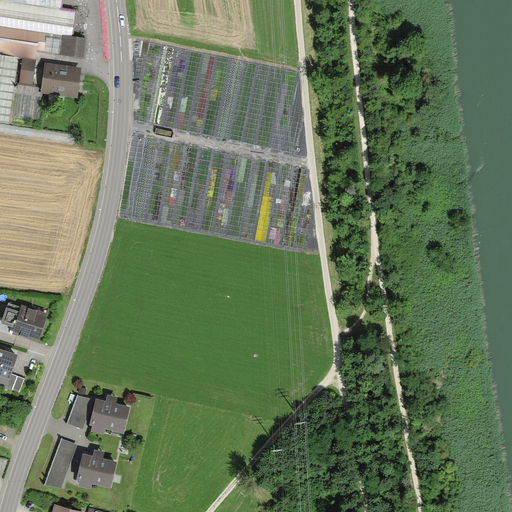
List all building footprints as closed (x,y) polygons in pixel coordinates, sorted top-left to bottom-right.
[(64,35),(61,54),(81,58),(84,38),(64,35)] [(23,58),(20,81),(32,83),(35,60),(23,58)] [(50,58),(45,88),(75,93),(80,63),(50,58)] [(16,336),(38,343),(46,318),(10,306),(4,324),(18,329),(16,336)] [(0,344),(0,371),(1,372),(0,374),(0,383),(6,385),(10,372),(18,351),(0,344)] [(24,377),(10,372),(6,385),(5,388),(12,390),(12,388),(20,391),(24,377)] [(66,422),(82,428),(93,397),(78,391),(66,422)] [(94,407),(128,415),(131,403),(117,400),(118,394),(108,392),(107,398),(97,395),(94,407)] [(125,429),(128,415),(94,407),(91,421),(94,422),(93,428),(105,431),(106,425),(125,429)] [(62,436),(45,484),(59,489),(76,441),(62,436)] [(80,462),(114,470),(117,458),(103,454),(104,449),(95,447),(93,452),(83,450),(80,462)] [(111,484),(114,470),(80,462),(77,476),(80,477),(79,482),(91,485),(92,479),(111,484)] [(56,502),(53,511),(79,511),(80,508),(56,502)]
